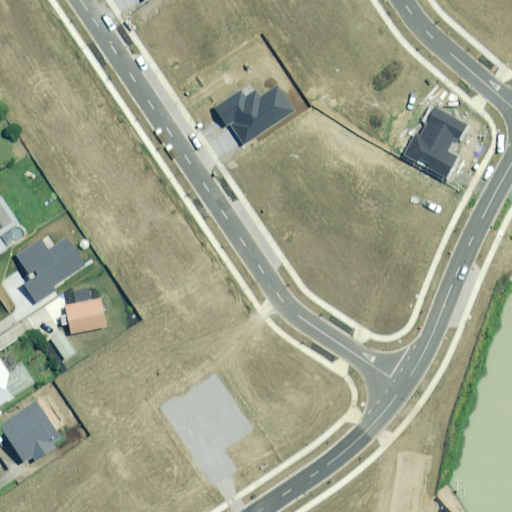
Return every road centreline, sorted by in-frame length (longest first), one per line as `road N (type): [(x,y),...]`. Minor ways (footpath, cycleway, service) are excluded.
road 1 (residential): [(403,385),(291,310),(80,0)]
road 2 (tertiary): [(511,161),(403,385)]
road 3 (tertiary): [(403,385),(368,429),(258,511)]
road 4 (residential): [(404,0),(421,25),(511,105)]
